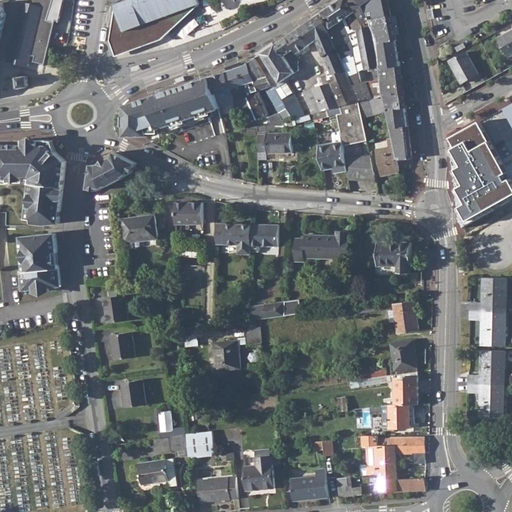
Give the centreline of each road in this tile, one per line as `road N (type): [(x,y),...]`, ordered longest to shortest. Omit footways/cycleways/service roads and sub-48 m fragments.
road 1 (residential): [(100,129),(219,188),(435,209)]
road 2 (residential): [(110,511),(81,299)]
road 3 (tertiary): [(447,403),(449,249),(435,209)]
road 4 (tertiary): [(134,82),(211,53),(310,0)]
road 5 (residential): [(81,299),(72,242),(83,137)]
road 6 (tertiary): [(435,120),(407,0)]
